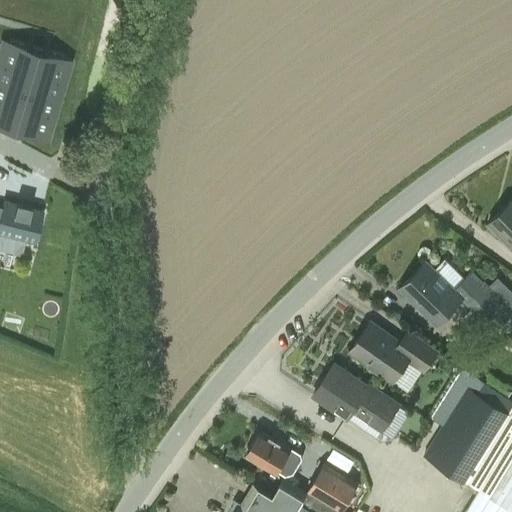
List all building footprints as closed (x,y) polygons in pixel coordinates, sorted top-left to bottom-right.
[(0,81),(25,89),(36,50),(8,42),(1,66),(0,66),(0,81)] [(64,59),(36,50),(25,89),(58,99),(62,84),(57,83),(64,59)] [(0,124),(14,128),(25,89),(0,81),(0,124)] [(53,113),(58,99),(25,89),(14,128),(42,136),(49,112),(53,113)] [(511,199),(488,224),(511,247),(511,199)] [(0,243),(19,249),(22,238),(35,241),(42,210),(30,207),(31,205),(17,201),(16,203),(3,200),(2,206),(0,205),(0,243)] [(464,296),(426,260),(399,287),(437,324),(464,296)] [(465,301),(496,331),(511,314),(511,306),(486,281),(465,301)] [(350,350),(393,380),(408,357),(424,368),(437,349),(409,329),(400,341),(371,320),(350,350)] [(442,424),(424,452),(481,488),(466,511),(511,511),(511,397),(510,396),(511,392),(511,391),(491,377),(487,382),(455,360),(455,375),(430,414),(435,417),(435,419),(442,424)] [(334,363),(313,394),(347,417),(351,411),(380,430),(398,404),(368,384),(367,385),(334,363)] [(261,431),(247,454),(275,471),(277,468),(287,474),(300,452),(276,437),(275,440),(261,431)] [(359,483),(325,461),(309,489),(343,510),(359,483)] [(346,511),(343,510),(309,489),(308,489),(285,474),(273,494),(253,482),(240,504),(253,511),(252,511),(236,511),(235,511),(346,511)]
